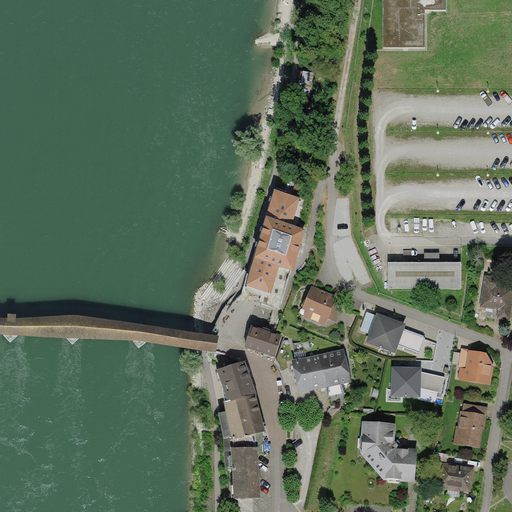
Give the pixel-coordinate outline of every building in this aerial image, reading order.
[(384,0),(386,45),(427,44),(426,12),(448,12),(447,0),(384,0)] [(316,73),(303,72),(301,89),(314,90),(316,73)] [(300,199),(275,192),(267,219),(292,227),(300,199)] [(292,227),(267,219),(254,260),(255,260),(247,287),(264,292),(271,294),(279,268),(290,271),(293,272),(305,231),(292,227)] [(459,264),(389,264),(389,290),(460,289),(459,264)] [(264,292),(261,303),(279,308),(290,271),(279,268),(271,294),(264,292)] [(511,309),(511,287),(498,285),(499,279),(485,276),(480,307),(499,310),(497,318),(510,320),(511,309)] [(336,297),(312,287),(303,310),(307,311),(304,317),(324,325),(328,317),(336,320),(342,304),(335,301),(336,297)] [(360,331),(369,334),(377,316),(366,312),(360,331)] [(377,314),(377,316),(369,334),(366,343),(395,354),(399,343),(419,351),(424,338),(404,330),(406,325),(377,314)] [(269,332),(252,327),(245,349),(272,358),(275,359),(281,336),(272,333),(269,332)] [(487,354),(461,349),(458,368),(460,369),(458,380),(490,386),(494,367),(487,354)] [(350,383),(343,353),(294,364),(300,394),(350,383)] [(229,404),(255,396),(244,363),(218,372),(229,404)] [(422,369),(392,369),(392,397),(421,398),(421,388),(421,373),(422,369)] [(444,378),(421,373),(421,388),(441,393),(444,378)] [(229,404),(225,405),(233,441),(234,451),(232,451),(235,499),(259,498),(257,456),(263,455),(262,433),(264,432),(255,396),(229,404)] [(479,448),(482,430),(484,430),(487,408),(464,405),(463,413),(460,412),(458,426),(456,426),(453,444),(479,448)] [(394,447),(395,426),(362,424),(360,456),(384,482),(416,484),(417,449),(394,447)] [(440,489),(471,492),(474,468),(442,465),(440,489)]
